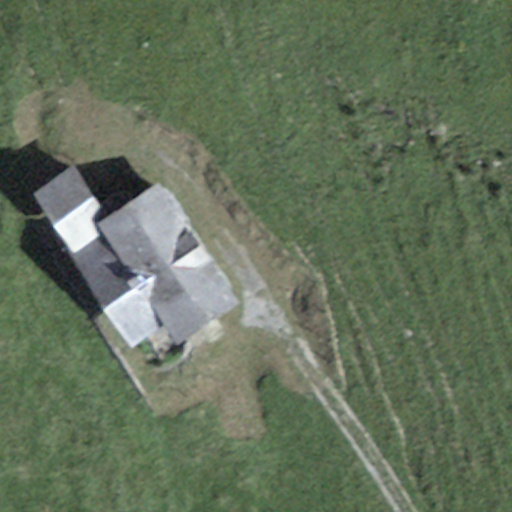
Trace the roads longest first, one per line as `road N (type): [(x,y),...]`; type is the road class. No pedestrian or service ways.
road 1 (track): [(246,277),(171,158),(141,142),(51,131),(37,114),(0,12)]
road 2 (track): [(246,277),(406,511)]
